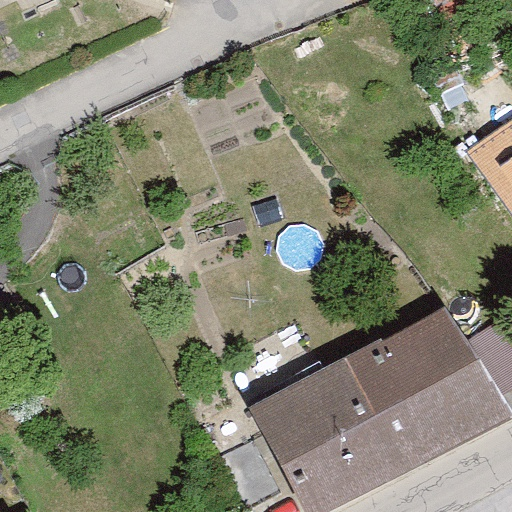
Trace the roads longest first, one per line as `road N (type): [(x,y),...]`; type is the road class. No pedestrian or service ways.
road 1 (residential): [(0,123),(243,0)]
road 2 (residential): [(511,450),(398,511)]
